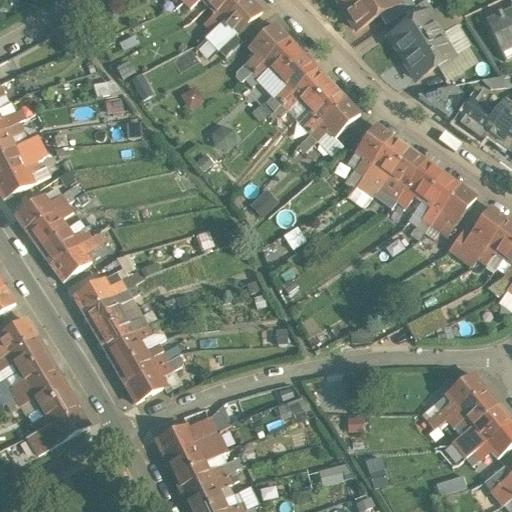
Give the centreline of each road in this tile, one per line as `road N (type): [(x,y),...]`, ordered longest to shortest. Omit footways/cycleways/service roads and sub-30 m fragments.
road 1 (residential): [(501,357),(289,372),(123,433)]
road 2 (residential): [(511,198),(438,144),(282,0)]
road 3 (residential): [(123,433),(0,245)]
road 4 (residential): [(123,433),(0,496)]
